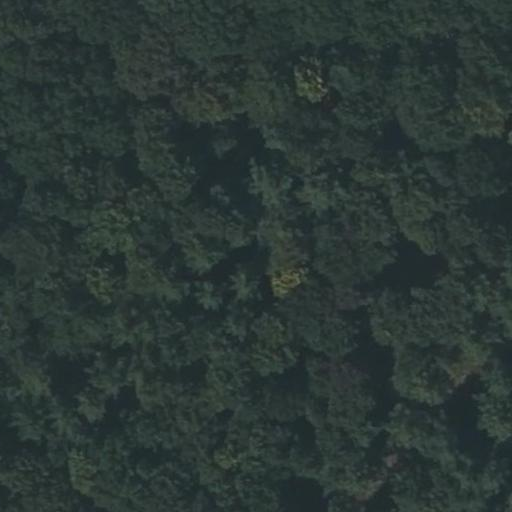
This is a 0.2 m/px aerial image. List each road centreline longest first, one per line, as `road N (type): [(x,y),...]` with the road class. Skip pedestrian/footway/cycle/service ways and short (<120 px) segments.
road 1 (track): [(371,32),(288,42),(0,130)]
road 2 (track): [(371,32),(511,89)]
road 3 (track): [(511,21),(371,32)]
